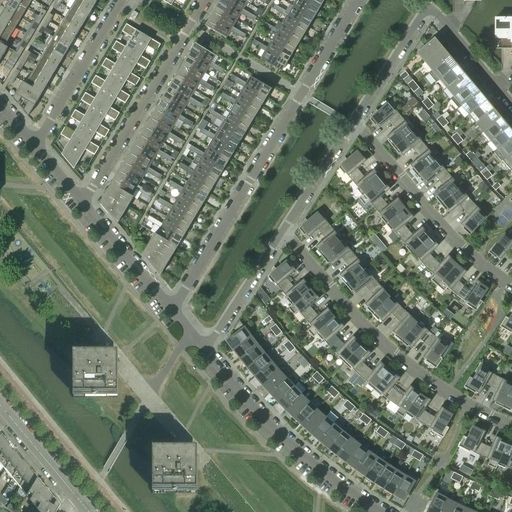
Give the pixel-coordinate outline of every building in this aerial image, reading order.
[(8,0),(4,8),(21,18),(26,8),(12,0),(8,0)] [(12,0),(26,8),(31,0),(12,0)] [(91,9),(75,0),(74,0),(69,9),(86,19),(91,9)] [(97,0),(96,0),(75,0),(91,9),(97,0)] [(222,0),(219,0),(215,7),(217,9),(235,20),(239,13),(241,11),(222,0)] [(242,9),(246,2),(242,0),(222,0),(241,11),(239,13),(246,17),(249,13),(242,9)] [(296,0),(292,6),(311,17),(313,18),(318,10),(316,8),(302,0),(296,0)] [(302,0),(316,8),(318,10),(323,1),(321,0),(302,0)] [(281,9),(274,4),(273,6),(272,8),(279,13),(281,9)] [(281,9),(279,13),(286,17),(287,15),(306,26),(308,27),(313,18),(311,17),(292,6),(288,13),(281,9)] [(215,7),(210,16),(212,17),(230,28),(229,31),(236,35),(238,31),(231,27),(235,20),(217,9),(215,7)] [(0,14),(0,18),(15,27),(21,18),(4,8),(0,14)] [(86,19),(69,9),(64,18),(80,28),(86,19)] [(138,14),(133,11),(129,18),(134,20),(138,14)] [(256,17),(249,13),(246,17),(253,21),(255,19),(256,17)] [(286,17),(282,24),(300,35),(302,36),(308,27),(306,26),(287,15),(286,17)] [(210,16),(204,25),(206,27),(215,32),(214,34),(219,37),(220,35),(225,38),(229,31),(230,28),(212,17),(210,16)] [(0,30),(10,36),(15,27),(0,18),(0,30)] [(80,28),(64,18),(58,27),(75,37),(80,28)] [(511,49),(511,37),(511,18),(494,18),(494,49),(501,49),(511,49)] [(271,26),(268,30),(272,32),(275,34),(277,32),(295,43),(297,45),(302,36),(300,35),(282,24),(278,21),(274,28),(271,26)] [(268,30),(271,26),(264,22),(263,24),(262,26),(268,30)] [(133,51),(143,34),(126,24),(121,31),(131,37),(125,47),(133,51)] [(75,37),(58,27),(53,37),(69,47),(75,37)] [(0,42),(4,45),(10,36),(0,30),(0,42)] [(245,35),(238,31),(236,35),(243,39),(244,37),(245,35)] [(272,32),(267,39),(272,41),(290,52),(292,53),(297,45),(295,43),(277,32),(275,34),(272,32)] [(160,44),(143,34),(133,51),(141,56),(146,46),(156,52),(160,44)] [(69,47),(53,37),(47,46),(63,56),(69,47)] [(424,62),(442,47),(438,41),(436,43),(433,39),(425,46),(420,40),(414,49),(424,62)] [(123,68),(133,51),(125,47),(116,41),(111,48),(121,54),(115,64),(123,68)] [(260,44),(258,48),(261,49),(265,52),(266,50),(285,61),(287,62),(292,53),(290,52),(272,41),(271,41),(268,48),(260,44)] [(210,62),(215,55),(210,52),(211,50),(206,47),(205,49),(195,43),(190,52),(209,64),(208,66),(215,70),(217,66),(210,62)] [(63,56),(47,46),(41,56),(58,65),(63,56)] [(432,71),(448,57),(445,54),(447,52),(442,47),(424,62),(432,71)] [(261,49),(257,55),(262,58),(261,59),(265,62),(264,64),(269,67),(270,65),(279,70),(281,71),(287,62),(285,61),(266,50),(265,52),(261,49)] [(20,55),(16,53),(13,51),(4,67),(10,71),(20,55)] [(150,61),(141,56),(133,51),(123,68),(130,73),(136,63),(146,69),(150,61)] [(209,64),(190,52),(185,61),(204,73),(208,66),(209,64)] [(58,65),(41,56),(36,65),(53,74),(58,65)] [(439,79),(457,64),(452,59),(451,60),(448,57),(432,71),(439,79)] [(123,68),(115,64),(105,58),(101,66),(111,71),(105,81),(112,85),(123,68)] [(200,79),(204,73),(185,61),(179,70),(198,81),(197,83),(204,88),(207,84),(200,79)] [(446,88),(463,74),(460,71),(461,70),(457,64),(439,79),(446,88)] [(53,74),(36,65),(31,74),(47,84),(53,74)] [(223,72),(224,70),(217,66),(215,70),(222,74),(223,72)] [(140,79),(130,73),(123,68),(112,85),(120,90),(126,80),(135,86),(140,79)] [(198,81),(179,70),(174,79),(193,90),(197,83),(198,81)] [(403,80),(408,76),(405,71),(399,76),(403,80)] [(47,84),(31,74),(25,83),(41,93),(47,84)] [(451,99),(471,82),(467,76),(465,78),(463,74),(446,88),(453,96),(450,99),(451,99)] [(102,103),(112,85),(105,81),(95,75),(91,83),(100,88),(95,98),(102,103)] [(230,79),(237,83),(239,79),(232,75),(231,77),(230,79)] [(265,97),(271,86),(256,77),(255,79),(251,76),(246,83),(239,79),(237,83),(244,87),(245,85),(265,97)] [(189,97),(193,90),(174,79),(169,87),(188,99),(187,101),(194,105),(196,101),(189,97)] [(410,89),(415,84),(412,80),(406,85),(410,89)] [(41,93),(25,83),(22,81),(12,98),(27,116),(41,93)] [(458,109),(477,92),(474,89),(476,87),(471,82),(451,99),(458,109)] [(214,88),(207,84),(204,88),(211,92),(212,90),(214,88)] [(413,93),(418,88),(415,84),(410,89),(413,93)] [(130,96),(120,90),(112,85),(102,103),(110,107),(116,98),(125,103),(130,96)] [(265,97),(245,85),(244,87),(240,94),(260,106),(265,97)] [(188,99),(169,87),(164,96),(183,108),(187,101),(188,99)] [(102,103),(95,98),(85,92),(80,100),(90,106),(84,115),(92,120),(102,103)] [(468,114),(486,99),(481,94),(480,95),(477,92),(458,109),(461,106),(468,114)] [(227,101),(229,97),(222,93),(221,95),(220,97),(227,101)] [(260,106),(240,94),(236,101),(229,97),(227,101),(233,105),(235,103),(254,115),(260,106)] [(179,115),(183,108),(164,96),(158,105),(177,116),(176,119),(183,123),(186,119),(179,115)] [(424,106),(430,102),(426,98),(421,102),(424,106)] [(476,123),(492,110),(489,106),(491,105),(486,99),(468,114),(476,123)] [(203,105),(196,101),(194,105),(201,109),(202,107),(203,105)] [(428,110),(433,106),(430,102),(424,106),(428,110)] [(119,113),(110,107),(102,103),(92,120),(100,124),(105,115),(115,120),(119,113)] [(229,103),(225,109),(249,124),(254,115),(235,103),(233,105),(229,103)] [(401,117),(394,108),(393,110),(387,103),(378,112),(375,109),(369,119),(375,126),(376,125),(378,128),(388,120),(392,124),(401,117)] [(177,116),(158,105),(153,114),(172,125),(176,119),(177,116)] [(219,114),(216,118),(223,122),(224,120),(244,132),(249,124),(225,109),(221,116),(219,114)] [(92,120),(84,115),(75,110),(70,117),(80,123),(74,132),(82,137),(92,120)] [(219,114),(211,110),(210,112),(209,114),(216,118),(219,114)] [(483,132),(501,117),(496,112),(495,113),(492,110),(476,123),(483,132)] [(168,132),(172,125),(153,114),(148,123),(167,134),(166,136),(173,140),(175,136),(168,132)] [(439,124),(444,119),(441,115),(436,120),(439,124)] [(392,148),(411,132),(406,126),(408,125),(401,117),(392,124),(395,129),(386,137),(388,140),(387,141),(392,148)] [(490,141),(507,127),(504,124),(505,123),(501,117),(483,132),(490,141)] [(193,123),(186,119),(183,123),(190,127),(191,125),(193,123)] [(442,128),(448,123),(444,119),(439,124),(442,128)] [(109,130),(100,124),(92,120),(82,137),(89,142),(95,132),(105,138),(109,130)] [(244,132),(224,120),(223,122),(219,129),(239,141),(244,132)] [(167,134),(148,123),(143,131),(162,143),(166,136),(167,134)] [(439,129),(434,123),(429,127),(434,133),(439,129)] [(82,137),(74,132),(64,127),(60,134),(70,140),(61,154),(67,161),(82,137)] [(498,149),(511,137),(511,130),(511,129),(509,130),(507,127),(490,141),(498,149)] [(199,132),(206,136),(208,132),(201,128),(200,130),(199,132)] [(239,141),(219,129),(215,136),(208,132),(206,136),(212,140),(214,138),(234,150),(239,141)] [(158,150),(162,143),(143,131),(137,140),(157,152),(155,154),(162,158),(165,154),(158,150)] [(424,145),(418,137),(416,138),(411,132),(392,148),(398,154),(399,153),(402,156),(411,148),(415,153),(424,145)] [(454,141),(459,137),(456,133),(450,137),(454,141)] [(182,141),(175,136),(173,140),(180,144),(181,142),(182,141)] [(85,149),(94,155),(99,147),(89,142),(82,137),(67,161),(73,168),(85,149)] [(457,145),(462,141),(459,137),(454,141),(457,145)] [(502,161),(511,152),(511,137),(498,149),(504,158),(501,160),(502,161)] [(234,150),(214,138),(212,140),(208,147),(228,159),(234,150)] [(157,152),(137,140),(132,149),(151,160),(155,154),(157,152)] [(198,150),(190,145),(189,147),(188,149),(195,153),(198,150)] [(416,176),(434,160),(429,154),(431,153),(424,145),(415,153),(419,157),(409,165),(412,168),(410,169),(416,176)] [(228,159),(208,147),(204,153),(198,150),(195,153),(202,157),(203,156),(223,168),(228,159)] [(147,167),(151,160),(132,149),(127,158),(146,169),(145,171),(152,175),(154,171),(147,167)] [(468,159),(474,154),(470,150),(465,155),(468,159)] [(357,168),(366,161),(363,157),(362,158),(356,152),(347,160),(344,157),(338,167),(343,174),(345,173),(351,181),(360,173),(357,168)] [(509,170),(511,167),(511,152),(502,161),(509,170)] [(172,158),(165,154),(162,158),(169,162),(171,160),(172,158)] [(472,163),(477,158),(474,154),(468,159),(472,163)] [(223,168),(203,156),(202,157),(198,164),(218,177),(223,168)] [(448,173),(442,166),(445,163),(439,156),(434,160),(416,176),(422,183),(423,181),(426,184),(435,177),(439,181),(448,173)] [(458,157),(452,161),(456,166),(462,162),(458,157)] [(146,169),(127,158),(122,166),(141,178),(145,171),(146,169)] [(178,167),(185,171),(187,167),(180,163),(179,165),(178,167)] [(218,177),(198,164),(194,171),(187,167),(185,171),(191,175),(193,173),(213,185),(218,177)] [(137,185),(141,178),(122,166),(116,175),(136,187),(134,189),(141,193),(144,189),(137,185)] [(483,176),(488,172),(485,168),(480,172),(483,176)] [(361,196),(380,180),(375,174),(376,173),(373,169),(364,177),(360,173),(351,181),(357,188),(356,189),(361,196)] [(160,177),(161,176),(154,171),(152,175),(159,179),(160,177)] [(486,180),(492,176),(488,172),(483,176),(486,180)] [(213,185),(193,173),(191,175),(187,182),(208,194),(213,185)] [(440,204),(458,189),(453,183),(455,181),(448,173),(439,181),(442,185),(433,193),(435,196),(434,197),(440,204)] [(136,187),(116,175),(111,184),(130,196),(133,197),(133,196),(131,195),(134,189),(136,187)] [(177,185),(170,180),(168,182),(167,184),(174,189),(177,185)] [(380,197),(390,189),(387,185),(385,187),(380,180),(361,196),(358,198),(364,205),(368,201),(375,209),(384,201),(380,197)] [(208,194),(187,182),(183,189),(177,185),(174,189),(181,193),(182,191),(202,203),(208,194)] [(495,191),(500,186),(496,182),(491,187),(495,191)] [(105,192),(99,202),(117,224),(117,223),(127,206),(133,197),(130,196),(111,184),(106,192),(105,192)] [(149,195),(151,193),(144,189),(141,193),(148,197),(149,195)] [(471,201),(465,194),(463,195),(458,189),(440,204),(445,211),(447,210),(449,213),(459,205),(463,210),(471,201)] [(202,203),(182,191),(181,193),(177,199),(197,212),(202,203)] [(164,206),(166,202),(159,198),(158,200),(157,202),(164,206)] [(385,224),(404,209),(398,202),(400,201),(397,198),(388,205),(384,201),(375,209),(381,216),(379,217),(385,224)] [(197,212),(177,199),(173,206),(166,202),(164,206),(170,210),(172,208),(192,221),(197,212)] [(476,226),(485,217),(479,211),(480,210),(471,201),(463,210),(468,215),(460,224),(463,227),(461,228),(469,235),(477,227),(476,226)] [(192,221),(172,208),(170,210),(166,217),(187,229),(192,221)] [(404,209),(385,224),(391,231),(390,231),(392,233),(388,236),(393,243),(399,238),(408,230),(404,225),(413,217),(410,214),(409,215),(404,209)] [(308,237),(317,229),(321,234),(330,226),(324,218),(322,220),(317,213),(307,221),(305,219),(298,228),(304,235),(305,234),(308,237)] [(153,224),(155,220),(149,216),(147,218),(146,220),(153,224)] [(187,229),(166,217),(162,224),(155,220),(153,224),(160,228),(161,226),(182,238),(187,229)] [(182,238),(161,226),(160,228),(156,234),(154,233),(153,233),(176,247),(182,238)] [(322,257),(340,242),(335,235),(337,234),(330,226),(321,234),(325,238),(315,246),(318,249),(316,250),(322,257)] [(411,254),(428,237),(423,231),(424,230),(421,227),(412,235),(408,230),(399,238),(406,246),(405,247),(411,254)] [(176,247),(153,233),(148,242),(142,254),(160,275),(171,256),(176,247)] [(511,253),(511,238),(510,239),(504,234),(496,244),(495,243),(488,252),(495,259),(497,257),(500,260),(507,250),(511,253)] [(429,254),(438,245),(435,242),(434,243),(428,237),(411,254),(416,260),(417,259),(425,267),(434,259),(429,254)] [(331,266),(341,258),(345,262),(354,255),(347,247),(346,248),(340,242),(322,257),(327,264),(329,263),(331,266)] [(376,250),(371,254),(375,259),(380,255),(376,250)] [(345,285),(364,270),(359,264),(360,263),(354,255),(345,262),(348,266),(339,274),(341,277),(340,279),(345,285)] [(437,286),(456,265),(450,259),(451,258),(447,255),(439,264),(434,259),(425,267),(434,275),(430,280),(437,286)] [(378,265),(385,259),(382,256),(375,262),(378,265)] [(286,278),(295,270),(292,266),(291,268),(286,261),(276,269),(274,266),(267,277),(273,284),(274,283),(280,290),(290,282),(286,278)] [(458,281),(466,272),(463,269),(462,270),(456,265),(437,286),(443,292),(447,287),(455,295),(463,286),(458,281)] [(355,294),(364,286),(368,291),(377,283),(371,275),(369,276),(364,270),(345,285),(351,292),(352,291),(355,294)] [(287,308),(309,290),(304,284),(306,282),(303,279),(293,287),(290,282),(280,290),(287,298),(285,299),(291,305),(287,308)] [(479,299),(486,289),(479,284),(480,282),(476,280),(469,290),(463,286),(455,295),(456,295),(466,302),(465,303),(476,311),(482,302),(479,299)] [(372,314),(389,298),(383,292),(385,291),(377,283),(368,291),(373,295),(364,304),(367,307),(366,308),(372,314)] [(310,306),(319,298),(316,295),(315,296),(309,290),(287,308),(293,315),(298,311),(304,319),(314,311),(310,306)] [(395,318),(403,310),(396,302),(395,303),(389,298),(372,314),(378,321),(379,319),(382,322),(391,314),(395,318)] [(312,337),(334,318),(328,312),(330,311),(327,307),(318,316),(314,311),(304,319),(311,327),(307,331),(312,337)] [(400,341),(420,319),(413,313),(411,316),(403,310),(395,318),(400,322),(392,332),(395,334),(394,336),(400,341)] [(511,313),(509,319),(505,316),(499,326),(511,333),(511,332),(511,313)] [(266,324),(272,320),(269,316),(263,320),(266,324)] [(334,335),(344,326),(341,323),(339,324),(334,318),(312,337),(313,337),(316,335),(321,341),(323,340),(330,348),(339,340),(334,335)] [(420,319),(400,341),(407,347),(408,346),(411,348),(419,339),(424,343),(436,328),(433,326),(429,331),(424,327),(427,324),(420,319)] [(250,336),(246,331),(239,320),(233,329),(236,332),(226,339),(229,343),(228,344),(232,350),(250,336)] [(273,333),(278,328),(275,324),(269,328),(273,333)] [(276,337),(281,332),(278,328),(273,333),(276,337)] [(429,347),(422,357),(425,359),(424,361),(435,368),(442,359),(453,344),(442,336),(439,340),(434,336),(438,330),(436,328),(424,343),(429,347)] [(241,358),(257,345),(254,341),(250,336),(232,350),(237,355),(238,354),(241,358)] [(343,363),(360,346),(354,340),(356,339),(352,336),(344,344),(339,340),(330,348),(338,356),(337,357),(343,363)] [(286,349),(291,344),(288,340),(283,345),(286,349)] [(289,353),(295,348),(291,344),(286,349),(289,353)] [(247,368),(264,353),(260,348),(257,345),(241,358),(243,361),(242,362),(247,368)] [(362,362),(370,353),(367,350),(366,351),(360,346),(343,363),(350,369),(351,368),(359,376),(367,367),(362,362)] [(118,398),(118,358),(118,347),(73,347),(73,358),(73,398),(118,398)] [(255,375),(274,358),(267,350),(264,353),(247,368),(251,373),(252,372),(255,375)] [(300,365),(305,360),(302,356),(297,361),(300,365)] [(262,385),(278,370),(282,368),(274,358),(255,375),(258,379),(256,380),(262,385)] [(304,368),(309,364),(305,360),(300,365),(304,368)] [(373,390),(389,371),(382,366),(383,364),(380,361),(372,371),(367,367),(359,376),(367,383),(366,384),(373,390)] [(491,387),(496,376),(488,371),(490,368),(482,363),(473,379),(469,377),(463,386),(475,393),(476,392),(479,394),(485,383),(491,387)] [(270,392),(285,378),(278,370),(262,385),(266,390),(267,389),(270,392)] [(392,387),(399,378),(396,375),(395,376),(389,371),(373,390),(380,395),(381,394),(390,401),(397,391),(392,387)] [(315,380),(320,375),(316,372),(311,377),(315,380)] [(318,384),(323,379),(320,375),(315,380),(318,384)] [(502,407),(511,386),(511,385),(505,382),(506,381),(496,376),(491,387),(496,389),(491,400),(495,402),(494,404),(502,407)] [(277,402),(293,386),(292,384),(285,378),(270,392),(273,396),(272,397),(277,402)] [(403,418),(419,394),(412,389),(413,388),(409,385),(402,395),(397,391),(390,401),(399,408),(395,412),(403,418)] [(286,409),(301,394),(293,386),(277,402),(282,407),(283,406),(286,409)] [(330,395),(335,390),(331,386),(326,391),(330,395)] [(511,386),(502,407),(510,411),(511,410),(511,386)] [(334,398),(339,393),(335,390),(330,395),(334,398)] [(293,418),(309,402),(305,398),(301,394),(286,409),(289,412),(288,413),(293,418)] [(423,410),(430,400),(426,397),(425,399),(419,394),(403,418),(405,414),(412,419),(413,418),(422,424),(429,414),(423,410)] [(346,409),(351,403),(347,400),(342,406),(346,409)] [(303,425),(317,409),(309,402),(293,418),(298,423),(300,422),(303,425)] [(350,412),(354,407),(351,403),(346,409),(350,412)] [(444,425),(451,414),(444,410),(444,409),(440,406),(434,417),(429,414),(422,424),(432,430),(431,431),(443,438),(448,427),(444,425)] [(310,434),(325,416),(319,412),(317,409),(303,425),(306,428),(304,429),(310,434)] [(362,422),(367,417),(363,414),(358,419),(362,422)] [(320,440),(333,423),(325,416),(310,434),(315,438),(316,437),(320,440)] [(366,425),(371,420),(367,417),(362,422),(366,425)] [(327,448),(342,431),(345,428),(336,420),(333,423),(320,440),(323,442),(322,444),(327,448)] [(379,435),(384,429),(379,426),(375,432),(379,435)] [(479,442),(485,431),(481,429),(480,431),(473,427),(467,438),(463,436),(457,446),(469,452),(470,451),(480,456),(485,445),(479,442)] [(384,438),(388,432),(384,429),(379,435),(384,438)] [(337,454),(350,437),(342,431),(327,448),(333,453),(334,452),(337,454)] [(0,457),(9,442),(2,433),(0,436),(0,457)] [(495,469),(506,443),(499,439),(499,438),(495,436),(490,447),(485,445),(480,456),(489,460),(487,465),(495,469)] [(345,463),(359,444),(358,443),(350,437),(337,454),(341,457),(340,458),(345,463)] [(397,447),(401,441),(396,438),(393,444),(397,447)] [(401,450),(405,444),(401,441),(397,447),(401,450)] [(0,463),(5,470),(16,451),(9,442),(0,457),(0,463)] [(197,494),(197,468),(197,443),(153,443),(153,453),(153,494),(197,494)] [(511,445),(506,443),(495,469),(497,465),(505,468),(505,467),(511,469),(511,445)] [(356,468),(368,451),(359,444),(345,463),(351,467),(352,466),(356,468)] [(415,459),(418,453),(414,450),(410,456),(415,459)] [(13,478),(24,460),(16,451),(5,470),(13,478)] [(364,476),(377,457),(373,455),(368,451),(356,468),(359,471),(358,472),(364,476)] [(419,461),(423,455),(418,453),(415,459),(419,461)] [(374,481),(386,463),(377,457),(364,476),(370,480),(371,479),(374,481)] [(20,487),(31,469),(24,460),(13,478),(20,487)] [(383,489),(395,469),(390,466),(386,463),(374,481),(378,483),(377,485),(383,489)] [(27,496),(38,477),(31,469),(20,487),(27,496)] [(393,493),(404,475),(395,469),(383,489),(389,493),(390,491),(393,493)] [(412,491),(419,479),(406,471),(404,475),(393,493),(404,499),(409,490),(412,491)] [(56,511),(59,508),(61,504),(57,500),(56,498),(54,496),(48,489),(49,489),(46,487),(41,481),(42,480),(39,478),(38,477),(27,496),(40,511),(56,511)] [(426,511),(439,511),(446,498),(448,495),(435,488),(428,501),(431,502),(426,511)] [(451,511),(456,503),(446,498),(439,511),(451,511)] [(463,511),(466,507),(456,503),(451,511),(463,511)]
